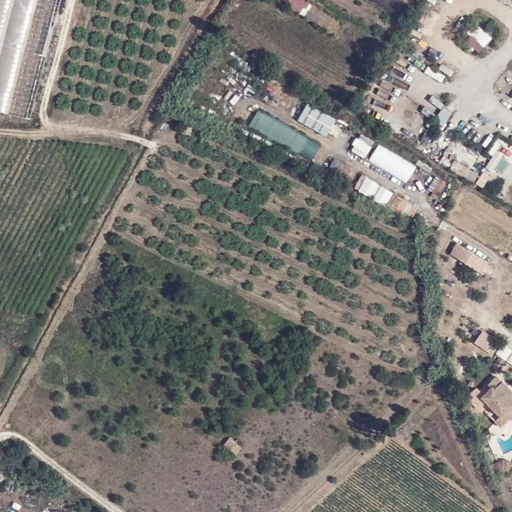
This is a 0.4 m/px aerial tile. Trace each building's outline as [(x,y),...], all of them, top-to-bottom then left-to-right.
[(0,0),(0,112),(29,120),(60,0),(0,0)] [(317,7),(306,0),(276,0),(309,20),(317,7)] [(480,54),(493,38),(480,28),(467,43),(480,54)] [(443,65),(439,69),(451,77),(454,73),(443,65)] [(443,82),(446,76),(428,68),(425,75),(443,82)] [(430,109),(441,110),(441,99),(430,99),(430,109)] [(251,104),(241,122),(311,162),(322,144),(251,104)] [(327,138),(337,120),(308,104),(298,122),(327,138)] [(443,127),(453,113),(445,108),(436,121),(443,127)] [(361,134),(350,150),(365,160),(375,143),(361,134)] [(408,183),(418,166),(378,144),(369,161),(408,183)] [(494,153),(486,169),(503,177),(511,162),(494,153)] [(335,160),(328,170),(342,179),(349,169),(335,160)] [(454,161),(449,170),(474,183),(479,174),(454,161)] [(475,185),(484,189),(491,176),(482,172),(475,185)] [(405,219),(413,205),(362,176),(354,190),(405,219)] [(440,179),(430,196),(437,200),(447,183),(440,179)] [(487,263),(456,243),(450,253),(481,273),(487,263)] [(488,354),(497,340),(482,330),(473,344),(488,354)] [(511,350),(505,344),(497,354),(511,366),(511,364),(511,350)] [(501,370),(505,362),(496,358),(492,365),(501,370)] [(511,405),(511,393),(497,378),(487,387),(491,391),(481,400),(500,420),(496,423),(501,428),(511,418),(511,406),(511,405)] [(230,437),(224,444),(234,453),(241,446),(230,437)] [(511,462),(508,459),(502,459),(489,466),(493,475),(503,470),(506,470),(508,471),(511,465),(511,462)]
